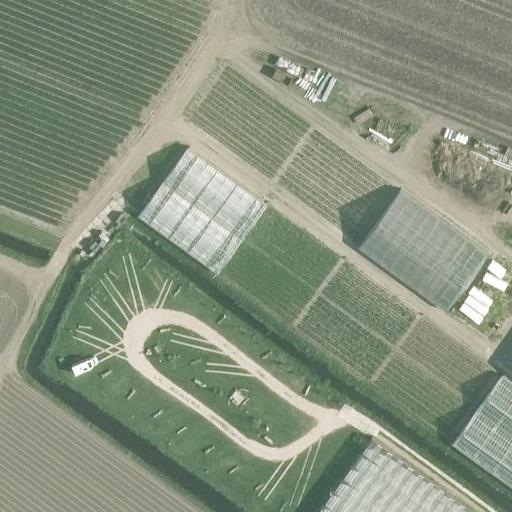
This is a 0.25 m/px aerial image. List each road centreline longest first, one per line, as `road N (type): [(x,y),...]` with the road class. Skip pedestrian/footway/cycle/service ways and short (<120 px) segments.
road 1 (track): [(158,318),(134,340),(141,365),(248,446),(285,453),(350,416),(299,402),(172,315)]
road 2 (track): [(350,416),(484,511)]
